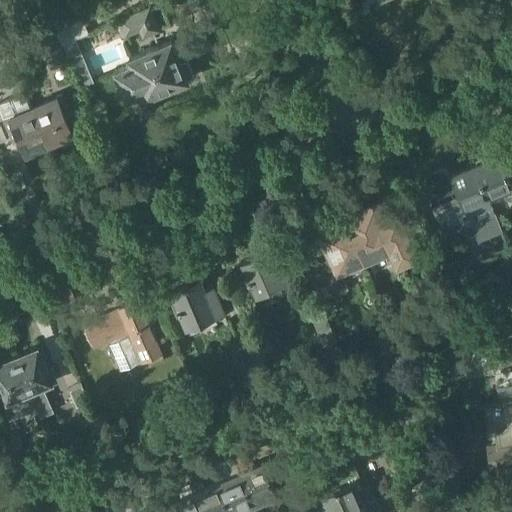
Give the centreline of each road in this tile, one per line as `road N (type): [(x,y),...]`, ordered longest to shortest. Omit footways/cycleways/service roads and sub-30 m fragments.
road 1 (residential): [(0,268),(356,119)]
road 2 (residential): [(356,119),(511,50)]
road 3 (residential): [(356,119),(327,73),(246,0)]
